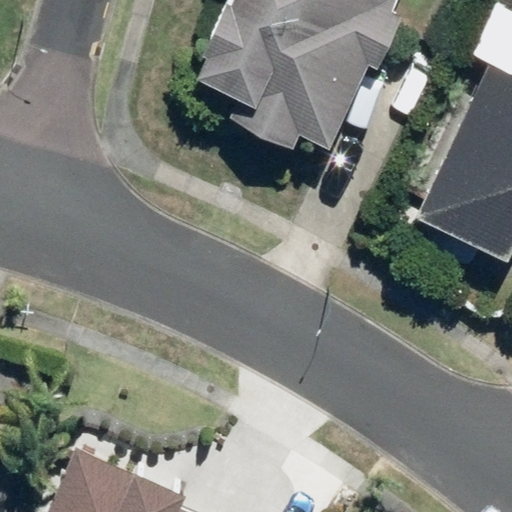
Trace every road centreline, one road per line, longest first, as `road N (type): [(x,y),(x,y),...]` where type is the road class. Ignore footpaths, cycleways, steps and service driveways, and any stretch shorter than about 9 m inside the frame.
road 1 (residential): [(511,468),(220,290),(14,192)]
road 2 (residential): [(71,0),(14,192)]
